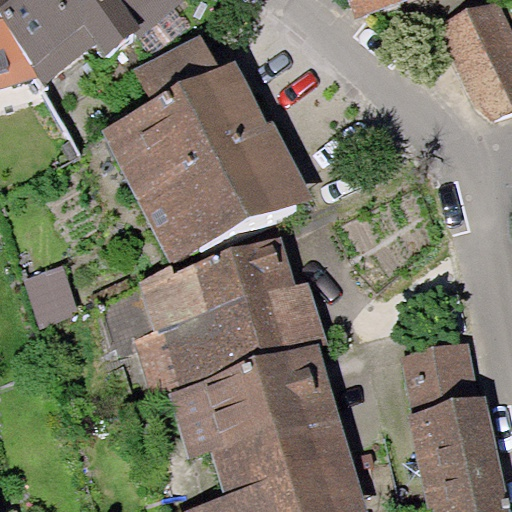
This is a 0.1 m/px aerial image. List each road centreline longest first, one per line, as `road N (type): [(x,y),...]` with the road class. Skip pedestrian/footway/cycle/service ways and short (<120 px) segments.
road 1 (residential): [(298,0),(406,88),(467,172)]
road 2 (residential): [(467,172),(511,366)]
